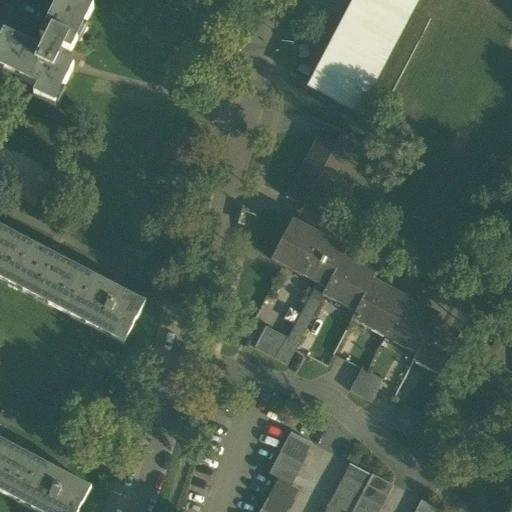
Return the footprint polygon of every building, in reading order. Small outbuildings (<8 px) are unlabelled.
[(33,98),(55,108),(73,70),(73,69),(59,62),(64,52),(71,56),(72,54),(93,10),(71,0),(59,0),(40,40),(46,43),(41,54),(4,36),(0,44),(0,71),(37,89),(33,98)] [(357,0),(311,88),(357,112),(415,0),(357,0)] [(81,59),(72,54),(71,56),(64,52),(59,62),(73,69),(73,70),(75,71),(74,72),(76,73),(83,59),(81,58),(81,59)] [(304,208),(321,217),(334,193),(346,199),(372,149),(342,134),(334,149),(317,139),(285,199),(304,208)] [(295,222),(313,231),(321,217),(304,208),(295,222)] [(316,285),(326,290),(345,257),(349,250),(313,231),(295,222),(292,220),(279,245),(271,261),(316,285)] [(0,279),(123,345),(132,328),(131,328),(135,320),(136,321),(144,304),(0,228),(0,279)] [(323,298),(355,314),(374,281),(378,274),(345,257),(326,290),(322,297),(323,298)] [(351,321),(416,356),(435,322),(439,315),(374,281),(355,314),(351,321)] [(276,361),(287,367),(323,298),(322,297),(326,290),(316,285),(287,339),(276,361)] [(460,335),(435,322),(416,356),(412,363),(446,380),(459,355),(452,350),(460,335)] [(254,349),(276,361),(287,339),(265,328),(254,349)] [(337,359),(328,384),(348,390),(356,365),(337,359)] [(349,393),(371,404),(383,381),(366,373),(361,370),(349,393)] [(392,429),(414,440),(426,417),(404,406),(392,429)] [(290,434),(311,445),(318,432),(297,421),(290,434)] [(290,434),(285,444),(306,455),(311,445),(290,434)] [(0,492),(36,511),(77,511),(81,505),(90,489),(0,441),(0,492)] [(301,465),(306,455),(285,444),(280,454),(301,465)] [(295,475),(301,465),(280,454),(274,464),(295,475)] [(290,485),(295,475),(274,464),(269,475),(277,480),(278,479),(290,485)] [(350,465),(344,476),(365,487),(366,486),(371,477),(350,465)] [(371,477),(366,486),(387,497),(393,487),(372,475),(371,477)] [(360,497),(365,487),(344,476),(339,486),(360,497)] [(299,490),(290,485),(278,479),(277,480),(272,490),(293,501),(299,490)] [(355,507),(360,497),(339,486),(333,496),(355,507)] [(365,487),(360,497),(382,508),(387,497),(366,486),(365,487)] [(288,511),(293,501),(272,490),(267,500),(288,511)] [(333,496),(328,506),(338,511),(352,511),(355,507),(333,496)] [(360,497),(355,507),(364,511),(379,511),(382,508),(360,497)] [(265,511),(287,511),(288,511),(267,500),(262,510),(265,511)] [(441,511),(421,501),(415,511),(441,511)]
